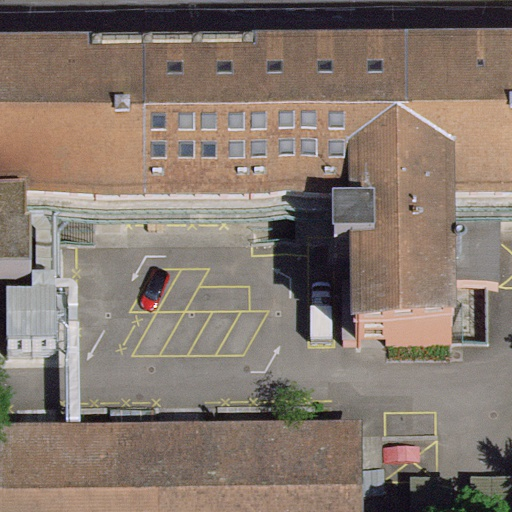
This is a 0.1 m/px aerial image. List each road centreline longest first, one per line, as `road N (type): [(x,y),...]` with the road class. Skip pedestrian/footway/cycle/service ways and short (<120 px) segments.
road 1 (residential): [(303,7),(0,11)]
road 2 (residential): [(511,5),(303,7)]
